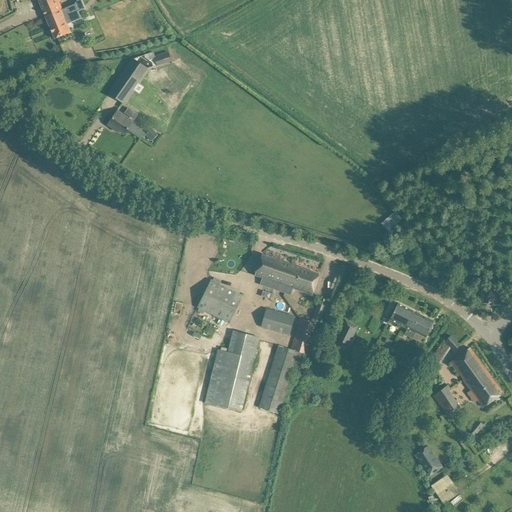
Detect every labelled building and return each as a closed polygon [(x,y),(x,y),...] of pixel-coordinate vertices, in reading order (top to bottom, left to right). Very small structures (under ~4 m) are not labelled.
[(38,0),(45,16),(54,38),(71,32),(67,23),(80,17),(75,5),(62,10),(57,0),(38,0)] [(89,27),(94,41),(105,37),(100,23),(89,27)] [(157,66),(171,61),(168,52),(154,56),(157,66)] [(123,104),(148,68),(133,57),(108,93),(108,94),(123,104)] [(123,114),(121,116),(116,112),(108,124),(114,129),(115,128),(124,134),(128,128),(130,126),(132,123),(133,121),(123,114)] [(151,140),(157,135),(152,129),(146,135),(151,140)] [(381,222),(389,231),(404,217),(397,209),(381,222)] [(262,254),(259,264),(255,275),(276,282),(274,289),(285,293),(287,286),(312,295),(319,274),(262,254)] [(229,322),(238,304),(242,295),(211,280),(198,307),(229,322)] [(327,300),(320,298),(312,320),(319,323),(327,300)] [(390,319),(407,328),(409,323),(412,324),(413,322),(415,323),(417,318),(419,314),(398,303),(390,319)] [(261,327),(290,335),(295,315),(266,308),(261,327)] [(426,337),(429,330),(434,321),(419,314),(417,318),(415,323),(413,322),(412,324),(409,323),(407,328),(404,334),(423,343),(425,337),(426,337)] [(308,355),(316,323),(300,319),(291,350),(279,346),(258,408),(278,415),(296,360),(299,361),(301,353),(308,355)] [(343,327),(336,339),(348,345),(354,333),(343,327)] [(242,412),(260,337),(232,331),(227,352),(217,350),(204,403),(242,412)] [(451,335),(445,341),(454,350),(460,345),(451,335)] [(483,407),(502,392),(469,347),(450,362),(483,407)] [(410,360),(414,362),(419,356),(415,354),(410,360)] [(448,414),(459,406),(447,387),(433,396),(446,415),(448,414)] [(475,433),(477,434),(483,426),(477,421),(471,428),(472,429),(470,432),(473,435),(475,433)] [(444,467),(429,445),(414,455),(429,477),(444,467)] [(436,483),(441,491),(453,484),(447,476),(436,483)] [(460,493),(451,500),(454,504),(463,497),(460,493)]
